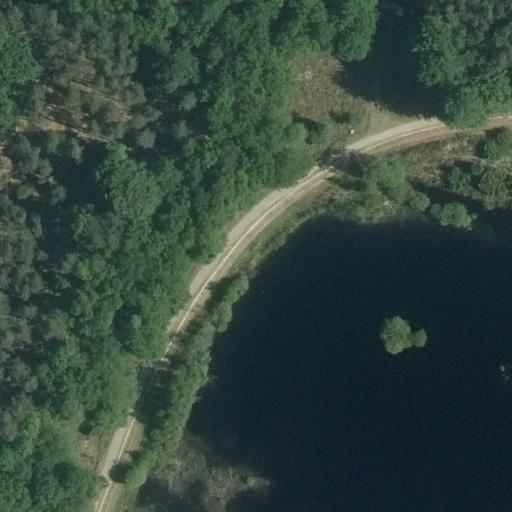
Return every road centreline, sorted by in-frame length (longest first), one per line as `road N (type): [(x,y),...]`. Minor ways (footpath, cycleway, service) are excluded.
road 1 (track): [(511,116),(395,135),(276,205),(203,290),(165,351),(100,511)]
road 2 (track): [(372,145),(376,0)]
